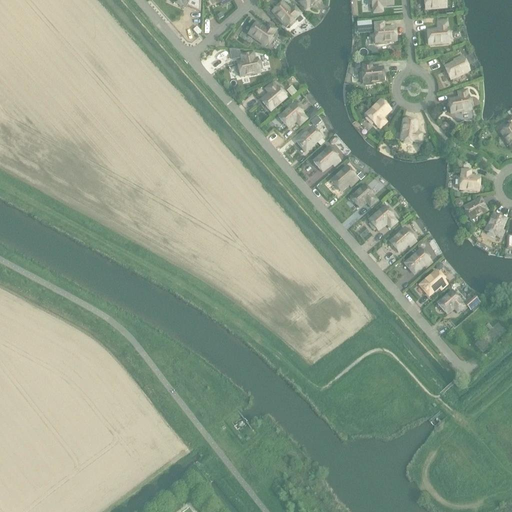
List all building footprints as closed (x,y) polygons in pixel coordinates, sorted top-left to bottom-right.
[(170,0),(174,1),(173,3),(185,9),(186,6),(199,12),(200,0),(170,0)] [(302,0),(299,3),(306,10),(310,6),(311,6),(313,5),(314,6),(320,1),(319,0),(302,0)] [(382,6),(393,5),(392,0),(369,0),(370,5),(372,4),(372,7),(373,7),(373,13),(382,13),(382,6)] [(424,0),(425,10),(437,9),(442,9),(445,8),(446,8),(445,0),(424,0)] [(289,26),(290,28),(296,23),(294,21),(296,19),(301,15),(294,8),(290,12),(282,4),(273,12),(286,28),(289,26)] [(437,20),(437,25),(438,31),(427,32),(428,45),(449,43),(449,40),(451,40),(450,33),(448,33),(448,30),(447,30),(446,19),(437,20)] [(370,22),(363,23),(364,34),(372,34),(370,22)] [(378,43),(378,45),(386,45),(385,42),(396,41),(395,28),(384,29),(383,23),(374,24),(375,30),(374,30),(375,43),(378,43)] [(267,44),(269,46),(273,39),(272,38),(273,36),(276,30),(269,25),(265,30),(256,24),(248,35),(266,47),(267,44)] [(198,36),(201,33),(197,27),(193,31),(198,36)] [(239,51),(230,50),(231,60),(240,58),(239,51)] [(260,70),(262,70),(260,62),(258,63),(258,60),(254,61),(252,55),(242,57),(243,63),(237,65),(238,67),(236,68),(237,75),(239,75),(240,77),(261,73),(260,70)] [(469,71),(464,59),(445,68),(450,80),(469,71)] [(362,74),(360,74),(361,81),(363,81),(363,84),(365,84),(366,86),(373,85),(373,83),(384,82),(383,69),(372,70),(371,64),(362,64),(362,71),(362,74)] [(277,89),(273,84),(266,90),(270,95),(261,102),(270,112),(286,98),(284,96),(286,95),(281,89),(279,90),(277,88),(277,89)] [(291,88),(287,92),(292,98),(296,94),(291,88)] [(468,97),(467,91),(458,93),(459,99),(448,101),(450,114),(461,112),(462,114),(469,113),(469,110),(471,110),(471,107),(473,107),(471,99),(469,100),(469,97),(468,97)] [(375,125),(380,129),(386,123),(382,118),(390,111),(381,101),(366,116),(368,118),(366,119),(371,125),(373,123),(375,125)] [(301,113),(303,111),(298,106),(297,107),(295,105),(293,106),(291,105),(286,110),(287,111),(279,119),(287,128),(295,122),(299,127),(307,120),(303,115),(301,113)] [(317,118),(311,123),(315,128),(321,123),(317,118)] [(503,132),(501,133),(511,149),(511,120),(509,123),(510,124),(508,126),(502,130),(503,132)] [(414,143),(420,144),(422,134),(415,134),(417,123),(404,121),(401,142),(404,142),(404,144),(411,145),(411,143),(414,143)] [(306,152),(321,138),(313,128),(297,142),(306,152)] [(336,157),(338,155),(333,150),(331,151),(329,149),(313,163),(322,173),(332,164),(334,167),(340,161),(336,157)] [(347,168),(331,182),(340,192),(347,185),(351,189),(359,181),(356,178),(347,168)] [(460,190),(479,191),(479,178),(470,178),(471,171),(462,171),(461,177),(460,177),(460,180),(458,180),(458,187),(460,187),(460,190)] [(373,197),(373,196),(365,186),(350,199),(359,209),(366,203),(370,207),(377,201),(373,197)] [(487,211),(480,200),(464,209),(465,211),(463,212),(467,219),(469,218),(470,220),(487,211)] [(391,216),(393,214),(388,208),(386,210),(385,208),(369,222),(371,224),(369,225),(374,231),(376,229),(377,232),(386,224),(390,229),(397,223),(393,218),(391,216)] [(488,233),(487,235),(494,238),(495,236),(500,239),(504,232),(501,230),(506,220),(494,215),(485,232),(488,233)] [(412,237),(414,236),(409,230),(407,232),(405,230),(389,243),(398,253),(408,245),(410,248),(416,242),(412,237)] [(428,258),(429,257),(424,251),(423,253),(421,251),(405,264),(414,274),(423,266),(426,269),(432,263),(428,258)] [(443,280),(445,279),(440,273),(438,274),(436,272),(420,286),(429,296),(438,288),(441,290),(447,285),(443,280)] [(460,302),(461,302),(452,292),(438,305),(446,315),(453,308),(458,313),(465,307),(460,302)]
